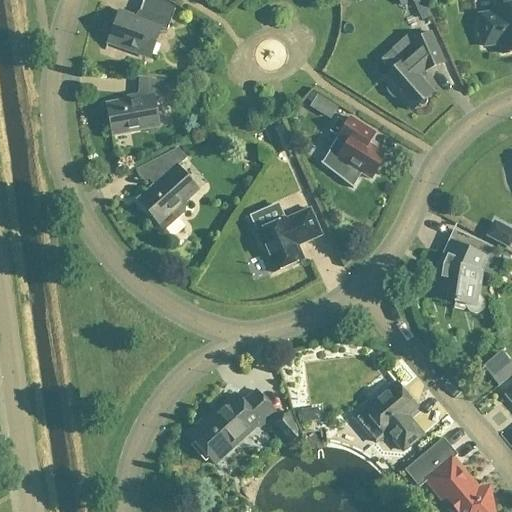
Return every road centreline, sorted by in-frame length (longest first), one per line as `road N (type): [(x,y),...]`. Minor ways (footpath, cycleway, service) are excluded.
road 1 (residential): [(241,336),(197,323),(149,294),(72,204),(54,144),(52,91),(71,0)]
road 2 (residential): [(358,292),(394,246),(446,148),(511,101)]
road 3 (residential): [(511,469),(358,292)]
road 4 (residential): [(121,511),(130,460),(154,409),(187,371),(241,336)]
road 5 (tertiary): [(28,511),(0,315)]
road 6 (residential): [(241,336),(296,322),(358,292)]
